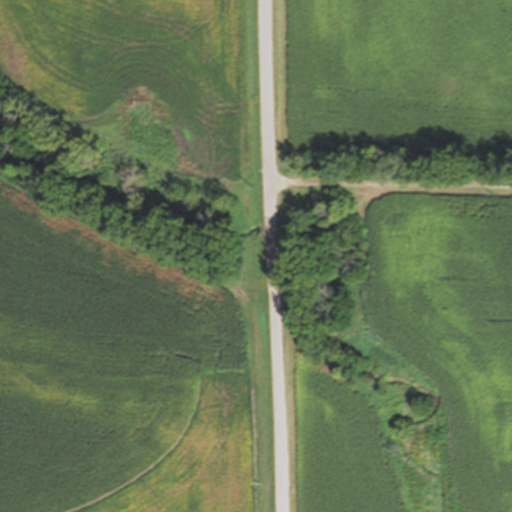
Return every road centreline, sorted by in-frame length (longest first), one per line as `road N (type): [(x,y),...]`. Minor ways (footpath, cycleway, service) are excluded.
road 1 (residential): [(284,511),(269,0)]
road 2 (residential): [(274,171),(511,178)]
